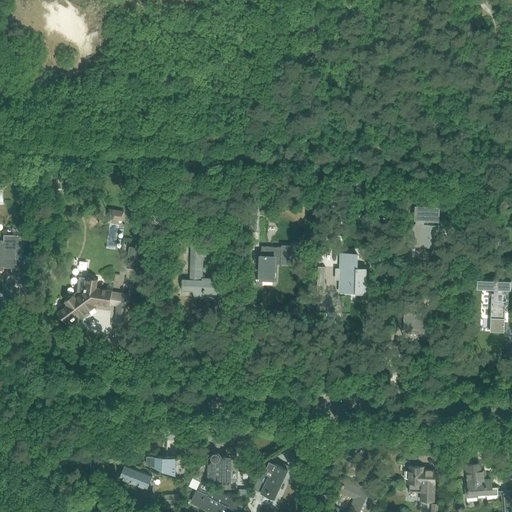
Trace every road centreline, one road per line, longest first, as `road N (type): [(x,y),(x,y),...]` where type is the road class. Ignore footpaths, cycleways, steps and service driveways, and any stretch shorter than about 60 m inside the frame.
road 1 (unknown): [(0,137),(511,156)]
road 2 (secondary): [(0,389),(335,403)]
road 3 (secondary): [(335,403),(511,411)]
road 4 (residential): [(131,511),(0,459)]
